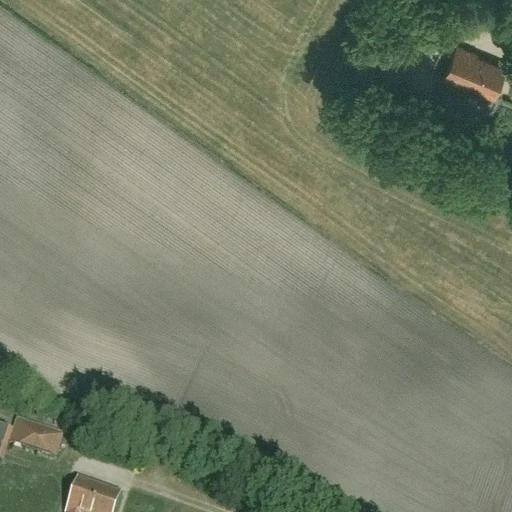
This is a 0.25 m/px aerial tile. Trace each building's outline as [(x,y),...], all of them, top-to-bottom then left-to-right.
[(457,45),(457,46),(441,81),(462,90),(463,86),(491,99),(504,69),(474,57),(476,54),(457,45)] [(387,60),(366,50),(350,85),(370,95),(387,60)] [(416,97),(388,85),(379,106),(407,119),(416,97)] [(454,133),(461,114),(447,109),(440,127),(454,133)] [(56,460),(64,436),(17,420),(12,432),(0,426),(0,462),(3,463),(9,445),(56,460)] [(114,511),(120,495),(78,481),(67,511),(114,511)]
